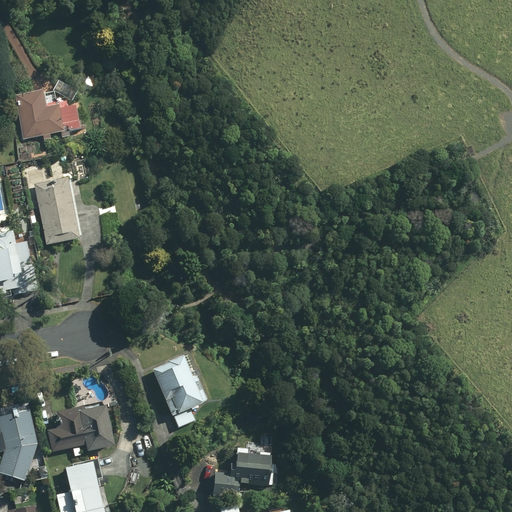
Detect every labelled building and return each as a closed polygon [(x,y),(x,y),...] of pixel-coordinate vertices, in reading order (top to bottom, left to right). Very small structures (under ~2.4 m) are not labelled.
[(41,93),(13,98),(21,141),(61,134),(56,107),(44,110),(41,93)] [(65,179),(33,186),(46,248),(77,242),(65,179)] [(0,235),(0,299),(39,291),(28,238),(11,241),(10,234),(0,235)] [(184,357),(150,372),(170,417),(204,403),(184,357)] [(57,430),(46,432),(50,453),(83,447),(84,454),(111,449),(103,409),(83,413),(82,408),(54,414),(57,430)] [(0,417),(0,435),(4,451),(0,463),(0,475),(24,483),(34,454),(36,445),(29,412),(0,417)] [(236,498),(237,485),(267,488),(270,456),(230,452),(227,474),(213,473),(210,496),(236,498)] [(58,511),(98,511),(90,466),(63,471),(67,494),(56,496),(58,511)]
